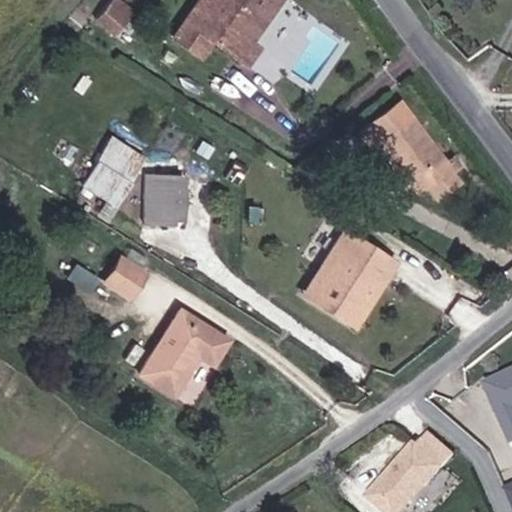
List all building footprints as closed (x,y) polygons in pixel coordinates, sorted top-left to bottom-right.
[(73,0),(88,11),(97,0),(73,0)] [(124,0),(108,0),(93,13),(106,29),(131,8),(124,0)] [(258,29),(250,24),(263,0),(200,0),(180,34),(201,47),(213,27),(221,31),(253,50),(265,33),(258,29)] [(263,0),(250,24),(258,29),(275,0),(263,0)] [(208,51),(221,31),(213,27),(201,47),(208,51)] [(412,102),(376,130),(385,143),(390,140),(408,162),(413,159),(435,187),(439,184),(452,202),(474,186),(464,173),(459,164),(412,102)] [(102,184),(130,201),(152,168),(124,150),(102,184)] [(402,167),(405,172),(423,195),(432,189),(435,187),(413,159),(408,162),(402,167)] [(473,167),(467,159),(459,164),(464,173),(473,167)] [(207,180),(185,180),(169,180),(170,222),(198,222),(198,205),(208,205),(207,194),(207,180)] [(355,227),(330,270),(314,296),(362,325),(377,299),(382,292),(390,297),(411,261),(355,227)] [(132,282),(152,294),(165,274),(144,261),(132,282)] [(390,297),(382,292),(377,299),(385,304),(390,297)] [(385,304),(377,299),(362,325),(370,330),(385,304)] [(220,357),(234,366),(250,341),(204,312),(179,351),(211,372),(220,357)] [(162,379),(195,399),(211,372),(179,351),(162,379)] [(511,359),(509,361),(511,367),(494,374),(511,420),(511,359)] [(405,492),(423,506),(468,451),(445,430),(432,445),(425,441),(383,494),(394,502),(405,492)] [(404,511),(417,511),(423,506),(405,492),(394,502),(404,511)]
